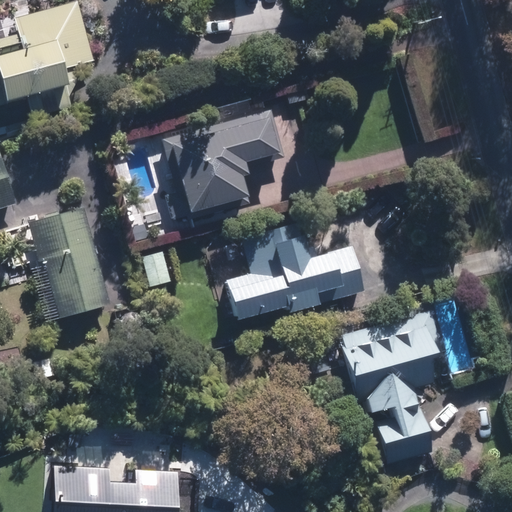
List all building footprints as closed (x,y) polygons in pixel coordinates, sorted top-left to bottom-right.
[(0,107),(28,101),(26,95),(67,85),(63,67),(91,60),(75,0),(73,0),(12,15),(17,33),(0,37),(0,107)] [(267,108),(165,136),(158,138),(163,157),(170,155),(185,209),(244,192),(238,171),(245,169),(242,159),(278,149),(267,108)] [(0,206),(14,202),(0,156),(0,206)] [(81,208),(28,221),(39,265),(29,268),(42,320),(105,304),(81,208)] [(351,246),(315,255),(313,246),(303,248),(296,221),(239,235),(248,272),(220,279),(230,317),(281,304),(283,313),(317,304),(316,301),(328,298),(330,304),(363,295),(360,285),(351,246)] [(169,279),(162,248),(142,253),(149,284),(169,279)] [(336,331),(345,371),(353,402),(365,400),(375,444),(426,432),(408,356),(439,349),(429,309),(336,331)] [(178,511),(179,478),(204,479),(206,436),(155,435),(154,467),(80,464),(51,463),(49,511),(178,511)]
